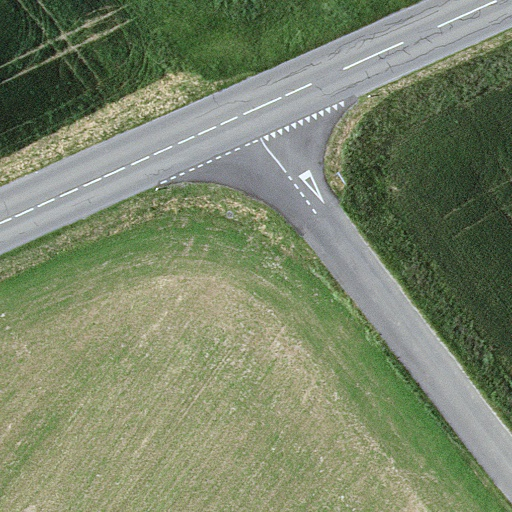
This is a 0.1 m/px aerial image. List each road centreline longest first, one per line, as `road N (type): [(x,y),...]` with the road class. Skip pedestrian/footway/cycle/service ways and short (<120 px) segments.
road 1 (unclassified): [(511,452),(248,113)]
road 2 (primary): [(248,113),(504,0)]
road 3 (primary): [(0,224),(248,113)]
